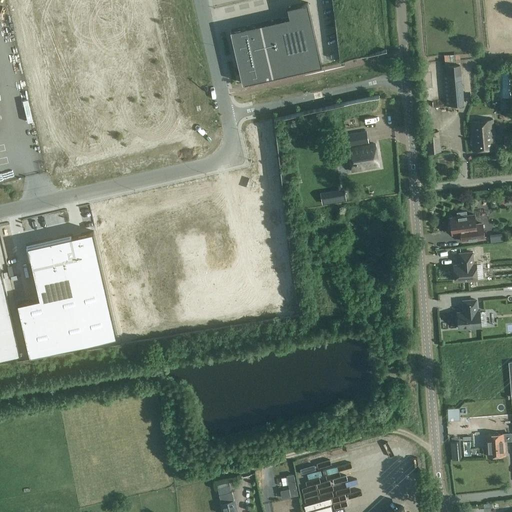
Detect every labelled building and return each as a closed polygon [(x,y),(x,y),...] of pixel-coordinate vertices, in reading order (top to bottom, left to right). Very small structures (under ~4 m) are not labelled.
[(289,17),(231,30),(244,83),(322,66),(307,2),(287,7),(289,17)] [(446,106),(464,104),(461,64),(443,66),(446,106)] [(334,98),(337,113),(345,112),(341,96),(334,98)] [(511,99),(501,100),(501,111),(511,109),(511,99)] [(493,120),(470,122),(472,151),(496,148),(493,120)] [(338,148),(368,142),(366,131),(336,136),(338,148)] [(439,131),(427,132),(429,152),(441,151),(439,131)] [(375,143),(348,148),(352,171),(379,167),(375,143)] [(450,222),(448,223),(449,230),(451,230),(452,234),(461,233),(462,241),(469,240),(484,238),(482,224),(476,225),(474,215),(466,216),(466,212),(457,213),(458,217),(450,218),(450,222)] [(30,356),(118,336),(94,230),(28,245),(40,297),(18,302),(30,356)] [(477,279),(476,263),(473,264),(472,253),(459,254),(460,261),(461,261),(461,265),(454,265),(455,281),(477,279)] [(482,270),(483,284),(494,284),(493,269),(482,270)] [(0,357),(20,353),(2,272),(0,272),(0,357)] [(481,327),(480,311),(477,311),(476,300),(463,301),(464,308),(465,308),(465,312),(457,313),(458,329),(481,327)] [(486,327),(466,329),(467,334),(497,332),(496,315),(485,315),(486,327)] [(469,422),(468,412),(449,413),(450,422),(469,422)] [(505,455),(504,441),(510,440),(509,434),(503,434),(486,435),(488,456),(505,455)] [(453,459),(461,458),(459,441),(451,441),(453,459)] [(388,449),(393,473),(398,472),(393,448),(388,449)] [(410,457),(403,460),(409,476),(415,474),(410,457)] [(287,475),(289,488),(280,490),(282,498),(298,495),(294,474),(287,475)] [(236,511),(232,492),(219,495),(223,511),(236,511)] [(339,511),(336,497),(310,503),(312,510),(310,510),(310,511),(339,511)]
